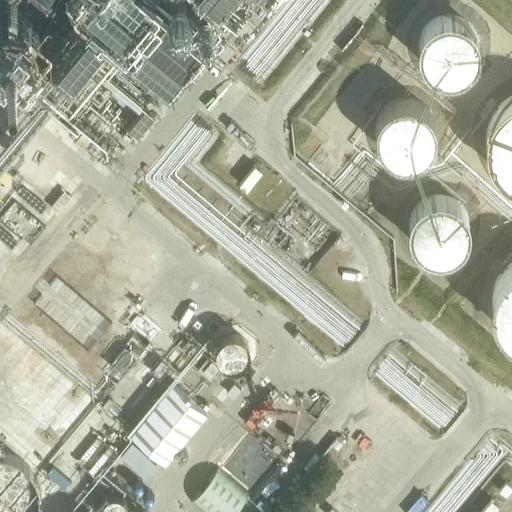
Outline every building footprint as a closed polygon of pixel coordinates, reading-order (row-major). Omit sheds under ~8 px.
[(121,0),(121,13),(118,11),(118,18),(136,28),(133,33),(138,35),(137,60),(175,81),(203,32),(196,24),(214,24),(215,0),(209,0),(196,0),(201,5),(190,14),(191,0),(190,0),(121,0)] [(483,39),(483,38),(482,31),(480,25),(477,20),(473,16),(469,13),(463,10),(457,8),(451,8),(446,9),(440,11),(435,14),(431,17),(428,22),(425,27),(423,32),(423,38),(423,43),(425,49),(427,54),(431,59),(435,62),(440,66),(451,68),(456,68),(462,67),(468,64),(472,61),(477,56),(480,51),(482,45),(483,39)] [(46,35),(46,34),(45,29),(44,25),(42,20),(39,17),(32,11),(28,10),(23,9),(19,9),(13,10),(8,12),(4,15),(1,18),(0,20),(0,47),(3,51),(6,54),(11,56),(16,58),(19,59),(26,58),(30,57),(34,55),(37,52),(41,48),(44,44),(45,39),(46,35)] [(511,91),(511,92),(503,99),(496,107),(492,115),(489,126),(488,137),(489,149),(492,159),(497,168),(504,175),(511,181),(511,91)] [(443,126),(442,119),(441,114),(438,109),(434,104),(430,101),(425,98),(419,96),(413,95),(407,95),(403,96),(396,99),(391,103),(388,107),(384,113),(382,119),(381,125),(382,130),(383,137),(385,141),(389,146),(393,150),(398,153),(403,155),(410,156),(416,156),(421,155),(427,153),(432,149),(436,145),(440,139),(442,132),(443,126)] [(477,225),(477,219),(475,213),(472,208),(468,202),(463,198),(458,196),(450,194),(447,193),(441,194),(435,195),(429,198),(425,201),(419,207),(417,212),(415,217),(414,223),(414,229),(415,234),(418,240),(421,245),(426,250),(431,253),(437,255),(443,257),(450,256),(456,255),(461,253),(466,249),(470,244),(474,238),(476,232),(477,225)] [(511,255),(509,257),(502,263),(496,269),(492,276),(490,284),(489,292),(489,300),(491,307),(495,314),(499,320),(506,326),(511,329),(511,255)] [(20,321),(20,302),(7,303),(7,322),(20,321)] [(263,353),(263,352),(262,348),(261,345),(258,341),(252,337),(246,336),(240,337),(235,341),(231,345),(230,348),(230,352),(231,359),(234,364),(238,367),(244,369),(251,368),(254,367),(257,365),(259,363),(261,359),(263,353)] [(166,464),(208,411),(171,380),(137,424),(133,428),(129,434),(166,464)] [(277,461),(248,436),(225,463),(255,488),(277,461)] [(0,511),(27,511),(32,457),(0,454),(0,511)] [(235,511),(250,494),(218,469),(191,502),(202,511),(235,511)] [(144,498),(142,491),(138,485),(134,482),(131,480),(127,480),(120,480),(114,484),(110,490),(108,497),(109,504),(113,510),(115,511),(136,511),(138,511),(142,505),(144,498)] [(479,511),(491,511),(500,502),(492,497),(479,511)]
